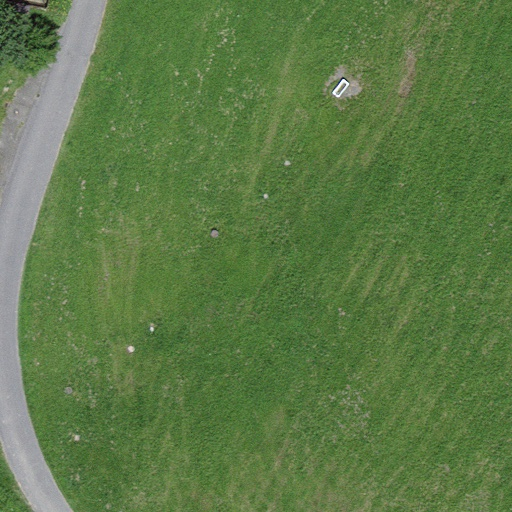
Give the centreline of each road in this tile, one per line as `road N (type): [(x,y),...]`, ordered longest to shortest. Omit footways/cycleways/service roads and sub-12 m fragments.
road 1 (unclassified): [(0,349),(4,290),(84,0)]
road 2 (unclassified): [(51,511),(9,428),(0,363)]
